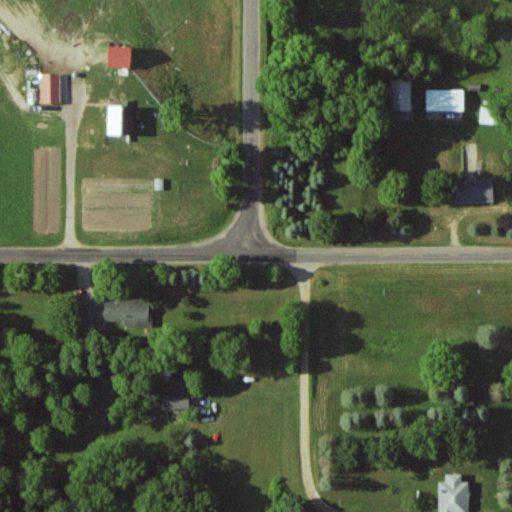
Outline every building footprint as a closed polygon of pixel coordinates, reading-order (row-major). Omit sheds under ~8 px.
[(135,47),(111,46),(111,67),(135,67),(135,47)] [(62,73),(42,74),(43,103),(63,103),(62,73)] [(428,111),(467,110),(467,89),(428,90),(428,111)] [(111,105),(110,133),(139,134),(140,106),(111,105)] [(499,124),(500,108),(482,106),(480,122),(499,124)] [(496,179),(457,180),(458,203),(497,202),(496,179)] [(127,321),(127,326),(153,327),(153,299),(108,298),(108,305),(86,304),(86,320),(127,321)] [(191,410),(192,377),(166,377),(165,409),(191,410)] [(441,482),(441,511),(472,511),(472,482),(466,482),(465,473),(448,474),(449,482),(441,482)]
